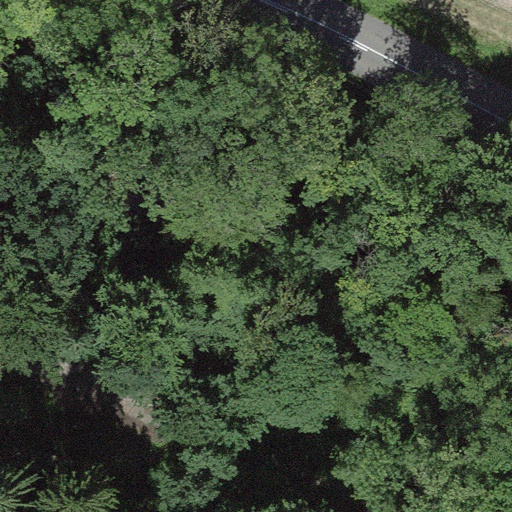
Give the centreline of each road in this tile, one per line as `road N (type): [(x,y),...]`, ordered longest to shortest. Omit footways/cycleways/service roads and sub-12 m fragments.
road 1 (track): [(0,357),(134,403),(358,511)]
road 2 (tertiary): [(264,0),(511,124)]
